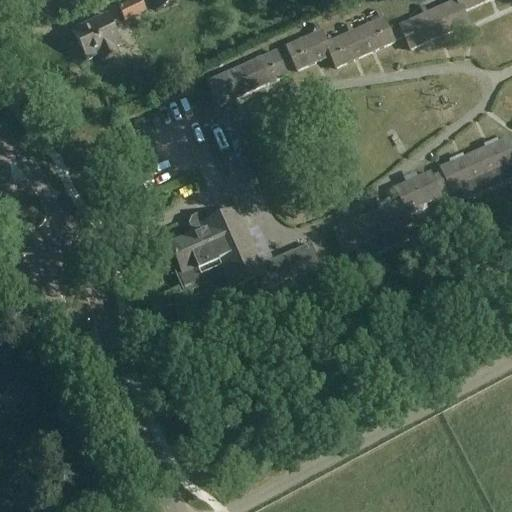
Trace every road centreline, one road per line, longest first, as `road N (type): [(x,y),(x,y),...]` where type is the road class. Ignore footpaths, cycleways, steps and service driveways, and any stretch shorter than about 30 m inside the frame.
road 1 (residential): [(243,181),(219,125),(255,108),(474,69),(492,94),(443,145),(350,213),(272,243)]
road 2 (unclassified): [(511,360),(231,511)]
road 3 (residential): [(243,181),(80,258)]
road 4 (tertiary): [(80,258),(0,133)]
road 5 (tertiary): [(120,398),(80,258)]
road 6 (tertiary): [(41,277),(120,398)]
road 7 (tertiary): [(177,511),(120,398)]
road 8 (tertiary): [(0,163),(41,277)]
